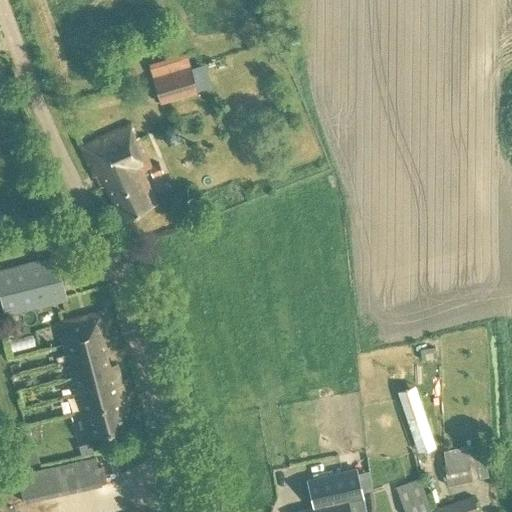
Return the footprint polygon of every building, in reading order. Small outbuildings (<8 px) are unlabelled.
[(187,65),(150,76),(158,103),(196,92),(188,65),(187,65)] [(149,166),(130,122),(78,145),(92,176),(98,173),(119,220),(156,203),(142,172),(148,169),(151,176),(162,171),(158,162),(149,166)] [(493,210),(511,201),(511,173),(482,186),(493,210)] [(9,267),(0,269),(0,298),(4,314),(19,310),(35,306),(50,302),(66,299),(55,256),(40,259),(24,263),(9,267)] [(102,310),(56,322),(61,341),(66,360),(71,379),(76,398),(79,410),(81,410),(82,416),(88,436),(123,427),(119,411),(128,409),(127,405),(124,396),(123,392),(122,386),(117,367),(116,364),(108,366),(104,352),(113,350),(112,348),(109,336),(106,337),(104,330),(103,326),(106,325),(102,310)] [(431,430),(419,393),(400,399),(413,437),(431,430)] [(40,436),(23,439),(26,462),(44,459),(40,436)] [(472,480),(472,479),(467,445),(443,450),(443,452),(445,468),(447,485),(472,480)] [(100,486),(95,459),(16,474),(21,501),(100,486)] [(364,511),(361,497),(355,468),(307,478),(313,506),(297,509),(297,511),(364,511)] [(432,511),(432,510),(430,510),(418,477),(392,487),(401,511),(432,511)] [(452,502),(455,511),(475,511),(477,511),(472,495),(452,502)] [(455,511),(452,502),(432,510),(432,511),(455,511)]
